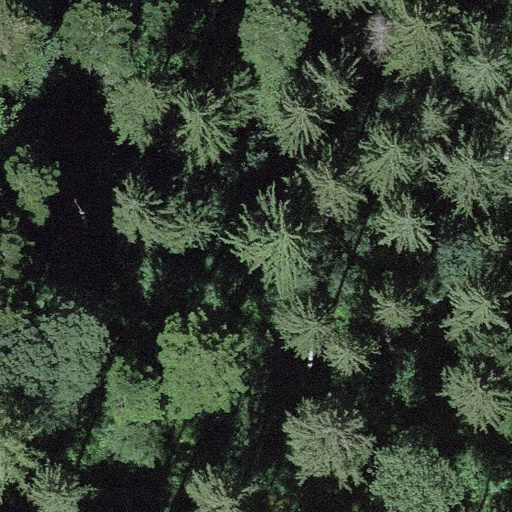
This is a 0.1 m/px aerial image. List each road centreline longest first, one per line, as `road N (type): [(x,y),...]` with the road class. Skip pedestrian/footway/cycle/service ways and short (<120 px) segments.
road 1 (track): [(0,313),(511,310)]
road 2 (track): [(0,465),(178,491),(465,511)]
